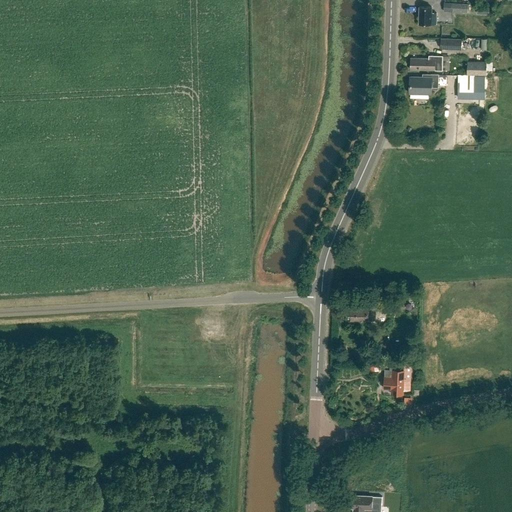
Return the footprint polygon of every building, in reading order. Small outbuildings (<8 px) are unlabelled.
[(467,13),(467,4),(444,2),(443,11),(467,13)] [(436,13),(433,13),(433,8),(420,8),(419,24),(436,24),(436,13)] [(461,50),(461,38),(440,38),(440,49),(461,50)] [(442,71),(443,56),(429,56),(429,59),(411,59),(411,70),(442,71)] [(467,61),(467,75),(472,75),(474,75),(486,75),(486,70),(486,62),(486,61),(467,61)] [(411,98),(421,98),(421,93),(431,93),(431,86),(438,86),(438,75),(423,75),(423,78),(411,78),(410,93),(411,93),(411,98)] [(458,75),(457,91),(474,91),(474,75),(472,75),(467,75),(458,75)] [(378,299),(379,308),(393,307),(393,299),(378,299)] [(377,315),(377,308),(369,308),(352,307),(352,320),(375,320),(375,315),(377,315)] [(410,381),(411,365),(404,364),(404,370),(393,370),(393,368),(390,368),(390,370),(385,370),(384,389),(392,389),(391,394),(403,394),(404,381),(410,381)] [(382,511),(383,497),(350,495),(349,508),(356,508),(355,511),(382,511)]
